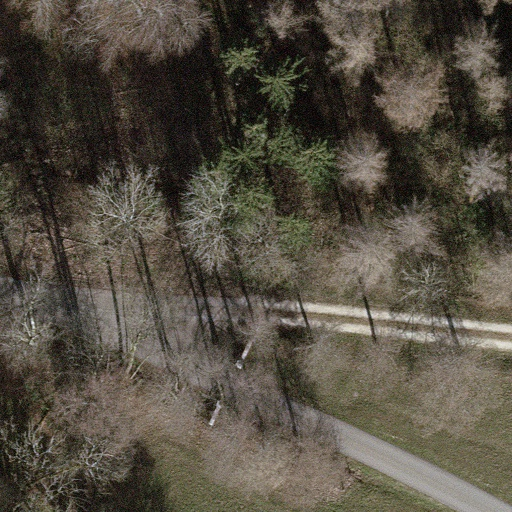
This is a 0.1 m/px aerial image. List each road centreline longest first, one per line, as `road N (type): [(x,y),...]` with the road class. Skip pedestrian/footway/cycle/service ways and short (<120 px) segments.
road 1 (track): [(511,344),(239,312)]
road 2 (unclassified): [(239,312),(0,282)]
